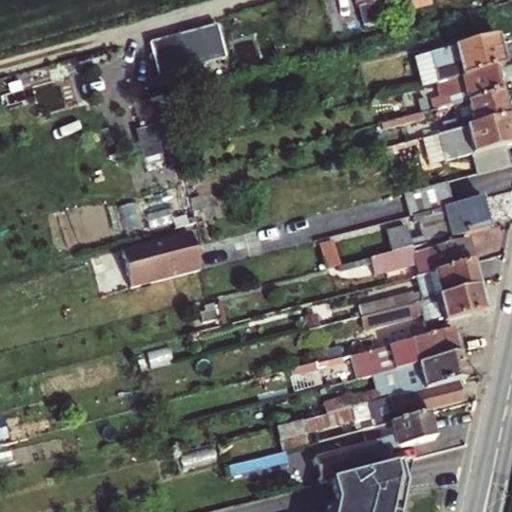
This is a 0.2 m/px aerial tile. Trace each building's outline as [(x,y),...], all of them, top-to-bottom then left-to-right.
[(152,43),(160,75),(229,57),(220,24),(152,43)] [(511,38),(510,32),(429,53),(418,56),(412,57),(420,90),(446,83),(460,79),(496,70),(503,68),(498,51),(495,42),(511,38)] [(466,101),(502,92),(498,79),(496,70),(460,79),(446,83),(449,94),(441,97),(443,107),(466,101)] [(473,126),(508,117),(505,105),(502,92),(466,101),(443,107),(450,132),(473,126)] [(389,109),(392,120),(404,117),(401,106),(389,109)] [(511,165),(507,146),(511,145),(511,131),(508,117),(473,126),(450,132),(428,138),(435,167),(472,157),(477,175),(511,165)] [(399,197),(405,219),(406,219),(453,206),(450,195),(447,185),(399,197)] [(419,247),(435,243),(484,230),(480,216),(476,200),(453,206),(406,219),(407,225),(367,236),(373,260),(412,249),(419,247)] [(199,230),(127,251),(137,281),(208,260),(204,247),(199,230)] [(413,263),(417,279),(470,265),(467,256),(464,244),(414,258),(412,249),(373,260),(371,261),(374,274),(413,263)] [(416,304),(475,286),(473,276),(470,265),(417,279),(422,295),(414,298),(416,304)] [(439,325),(483,314),(480,301),(475,286),(416,304),(375,315),(379,330),(407,322),(412,341),(441,333),(439,325)] [(314,318),(318,331),(334,327),(331,313),(314,318)] [(412,341),(395,346),(384,348),(350,358),(357,383),(373,379),(381,377),(398,372),(419,366),(458,356),(455,342),(451,330),(441,333),(412,341)] [(350,399),(354,412),(368,408),(405,398),(408,397),(426,392),(466,382),(462,369),(458,356),(419,366),(398,372),(381,377),(373,379),(377,393),(365,395),(350,399)] [(394,421),(462,403),(460,395),(457,385),(426,392),(408,397),(405,398),(368,408),(354,412),(360,434),(395,425),(394,421)] [(427,416),(414,420),(395,425),(360,434),(365,450),(314,464),(317,474),(321,489),(331,487),(388,471),(384,456),(434,442),(431,433),(427,416)] [(388,471),(331,487),(337,509),(334,511),(400,511),(403,499),(410,466),(388,471)]
